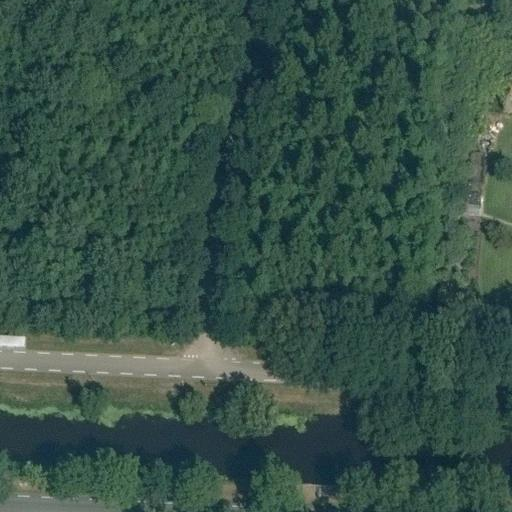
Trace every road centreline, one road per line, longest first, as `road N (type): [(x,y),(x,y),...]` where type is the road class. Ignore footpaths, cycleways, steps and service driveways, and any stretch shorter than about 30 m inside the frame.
road 1 (unclassified): [(511,385),(0,361)]
road 2 (tertiary): [(131,511),(0,505)]
